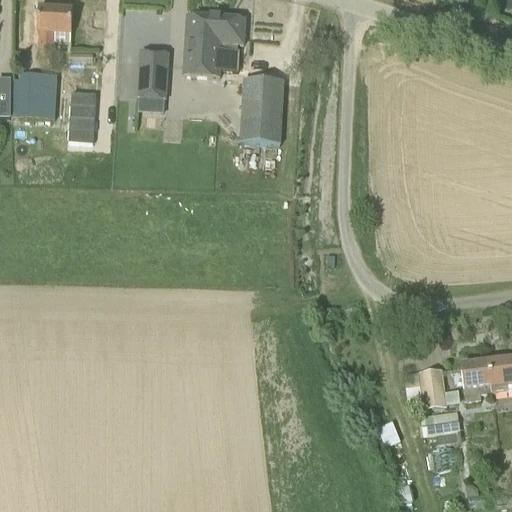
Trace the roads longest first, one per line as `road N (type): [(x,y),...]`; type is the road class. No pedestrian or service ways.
road 1 (unknown): [(356,8),(341,107),(345,230),(362,275),(376,288),(407,290),(511,284)]
road 2 (unclassified): [(511,58),(329,0)]
